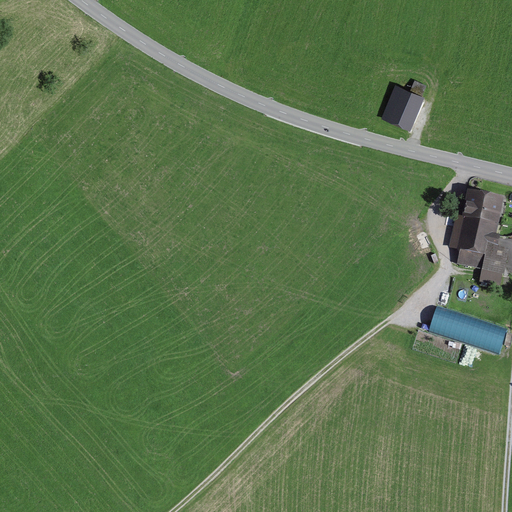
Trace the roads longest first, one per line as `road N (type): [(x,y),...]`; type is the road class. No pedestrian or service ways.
road 1 (track): [(470,165),(422,229),(443,260),(380,326),(167,511)]
road 2 (secondary): [(511,176),(285,113),(186,69),(81,0)]
